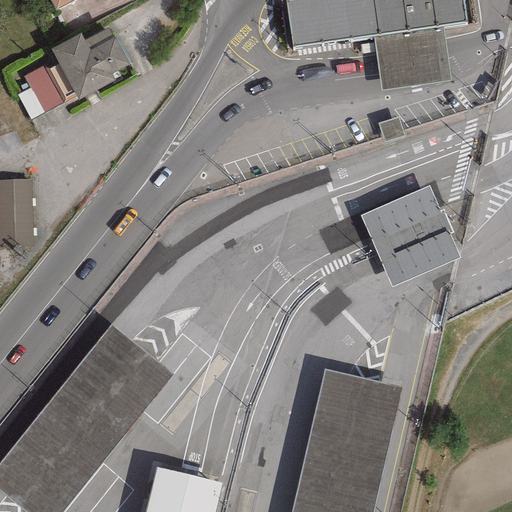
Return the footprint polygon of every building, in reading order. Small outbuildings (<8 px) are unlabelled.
[(49,0),(57,14),(85,0),(49,0)] [(299,0),(285,2),(291,51),(376,39),(380,68),(383,90),(453,80),(451,60),(446,25),(480,20),(476,0),(299,0)] [(79,38),(48,53),(74,105),(113,85),(108,76),(130,65),(114,32),(83,46),(79,38)] [(0,245),(32,245),(30,181),(0,181),(0,245)] [(439,189),(369,219),(399,290),(470,261),(439,189)] [(119,330),(0,479),(0,485),(33,511),(69,511),(178,376),(119,330)] [(383,511),(413,396),(334,377),(301,511),(383,511)] [(225,511),(232,490),(164,472),(153,511),(225,511)]
